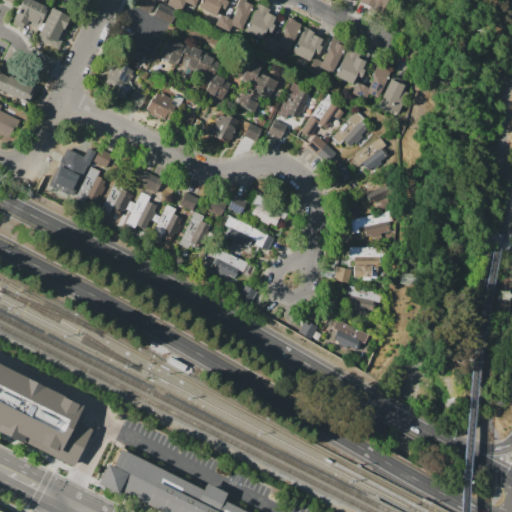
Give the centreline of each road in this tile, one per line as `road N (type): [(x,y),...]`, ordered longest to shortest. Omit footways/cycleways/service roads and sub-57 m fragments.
road 1 (trunk): [(385,408),(0,199)]
road 2 (trunk): [(0,248),(376,456)]
road 3 (residential): [(300,262),(318,217),(316,200),(295,173),(277,165),(207,171),(63,99)]
road 4 (residential): [(112,0),(33,155),(21,164)]
road 5 (residential): [(300,262),(275,272),(284,297),(310,288),(300,262)]
